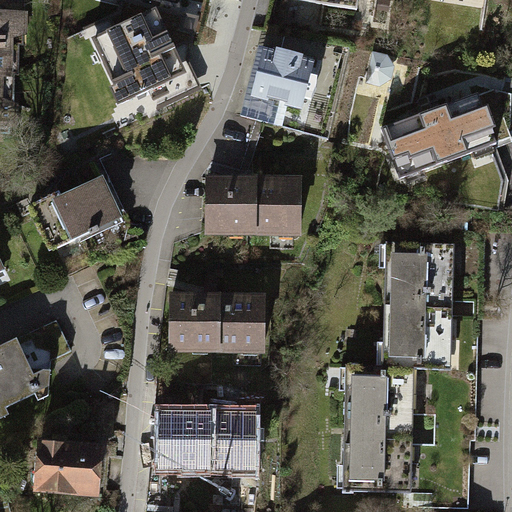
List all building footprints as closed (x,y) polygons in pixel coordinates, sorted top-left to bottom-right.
[(156,5),(92,34),(120,96),(183,68),(156,5)] [(13,16),(0,15),(0,132),(15,133),(13,16)] [(320,62),(267,46),(249,107),(302,123),(320,62)] [(476,99),(382,130),(401,187),(495,155),(476,99)] [(250,171),(260,142),(230,131),(219,161),(250,171)] [(208,178),(208,238),(300,239),(300,178),(208,178)] [(106,183),(33,213),(51,257),(124,227),(106,183)] [(453,371),(452,253),(381,253),(381,370),(344,370),(345,492),(412,491),(411,372),(453,371)] [(267,301),(178,300),(177,357),(266,358),(267,301)] [(16,344),(0,351),(0,418),(42,399),(16,344)] [(252,417),(163,417),(162,473),(252,474),(252,417)] [(102,450),(38,446),(35,498),(99,502),(102,450)]
